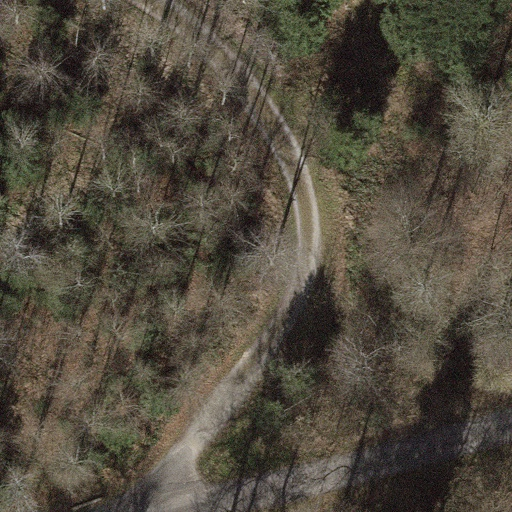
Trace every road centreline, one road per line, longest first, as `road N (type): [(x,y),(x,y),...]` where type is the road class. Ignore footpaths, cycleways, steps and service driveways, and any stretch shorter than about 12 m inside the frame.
road 1 (track): [(149,0),(203,34),(274,102),(292,141),(303,217),(301,273),(275,331),(156,510)]
road 2 (unclassified): [(511,417),(152,511)]
